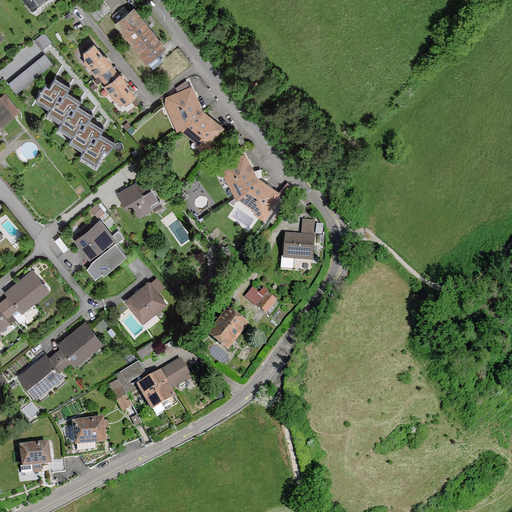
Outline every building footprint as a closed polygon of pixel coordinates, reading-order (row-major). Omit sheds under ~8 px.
[(45,0),(25,0),(33,10),(45,0)] [(98,20),(110,11),(101,0),(97,0),(88,8),(98,20)] [(136,6),(116,22),(148,62),(168,46),(136,6)] [(47,32),(39,37),(45,46),(53,40),(47,32)] [(139,94),(97,42),(82,55),(123,107),(139,94)] [(9,84),(17,94),(53,65),(44,55),(9,84)] [(191,88),(187,80),(176,87),(179,93),(191,88)] [(44,89),(37,102),(52,110),(49,116),(63,124),(60,129),(75,137),(71,144),(85,151),(82,157),(96,165),(103,152),(108,154),(114,143),(100,135),(103,129),(89,122),(92,116),(78,108),(81,103),(66,95),(70,88),(56,81),(50,92),(44,89)] [(179,131),(182,129),(203,113),(192,88),(191,88),(179,93),(167,98),(167,105),(179,131)] [(6,95),(0,99),(0,134),(2,133),(0,130),(0,127),(20,111),(6,95)] [(203,113),(182,129),(201,145),(199,148),(207,154),(214,145),(212,144),(224,129),(203,113)] [(225,174),(238,198),(259,179),(245,155),(228,164),(227,161),(217,166),(222,175),(225,174)] [(144,179),(119,195),(127,208),(135,203),(142,216),(162,204),(148,181),(146,182),(144,179)] [(259,179),(238,198),(258,211),(255,214),(266,220),(272,211),(269,209),(280,194),(259,179)] [(103,220),(78,240),(92,257),(117,237),(103,220)] [(301,236),(314,237),(315,220),(303,220),(301,236)] [(301,236),(286,235),(284,257),(312,259),(314,237),(301,236)] [(126,238),(120,242),(127,251),(133,246),(126,238)] [(0,329),(10,322),(6,318),(19,307),(22,311),(49,289),(33,269),(6,291),(9,295),(0,302),(0,329)] [(224,281),(216,273),(202,288),(210,296),(224,281)] [(152,282),(128,301),(145,323),(169,304),(152,282)] [(268,292),(258,304),(267,312),(277,299),(268,292)] [(250,324),(229,308),(209,335),(229,350),(250,324)] [(46,353),(19,375),(36,396),(63,374),(59,369),(72,359),(75,363),(102,341),(86,321),(59,343),(61,347),(49,357),(46,353)] [(153,341),(137,351),(142,359),(158,350),(153,341)] [(182,360),(140,385),(153,408),(175,395),(171,390),(192,377),(182,360)] [(146,373),(139,361),(116,375),(118,380),(122,386),(125,394),(134,389),(130,382),(146,373)] [(118,380),(109,385),(113,391),(122,386),(118,380)] [(122,386),(113,391),(117,400),(126,395),(125,394),(122,386)] [(126,395),(117,400),(123,411),(132,407),(126,395)] [(106,418),(75,422),(78,447),(109,443),(106,418)] [(50,444),(22,447),(24,468),(52,465),(50,444)]
